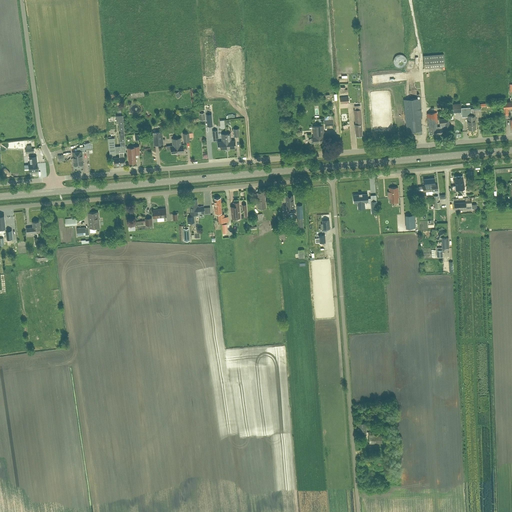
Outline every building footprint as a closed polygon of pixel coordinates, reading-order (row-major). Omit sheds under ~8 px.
[(423,56),(424,68),(444,66),(443,54),(423,56)] [(419,134),(422,134),(422,130),(421,130),(420,118),(422,118),(420,98),(403,99),(407,131),(418,130),(419,134)] [(460,103),(449,104),(449,111),(460,110),(460,103)] [(471,124),(472,129),(476,128),(475,119),(475,110),(480,109),(480,104),(470,105),(470,106),(471,123),(472,123),(472,124),(471,124)] [(461,116),(466,116),(466,120),(467,120),(468,129),(472,129),(471,124),(472,124),(472,123),(471,123),(470,106),(461,107),(461,116)] [(438,133),(438,126),(436,112),(427,113),(428,127),(429,127),(429,134),(438,133)] [(108,138),(110,155),(115,154),(115,152),(119,152),(119,157),(114,157),(114,159),(113,159),(113,163),(114,163),(114,164),(125,163),(124,156),(123,152),(124,152),(125,151),(123,115),(116,115),(116,121),(119,121),(119,130),(120,130),(121,132),(120,132),(121,146),(115,146),(114,137),(108,138)] [(324,116),(325,125),(329,125),(330,125),(332,125),(332,124),(333,124),(332,115),(324,116)] [(438,133),(443,132),(443,129),(444,129),(446,128),(446,127),(450,126),(449,118),(440,118),(441,126),(438,126),(438,133)] [(310,143),(312,143),(313,143),(325,142),(325,136),(324,136),(323,125),(313,126),(313,137),(313,138),(311,138),(310,138),(309,140),(309,142),(310,143)] [(162,144),(161,131),(153,132),(154,144),(162,144)] [(226,148),(225,133),(221,134),(222,141),(218,141),(218,149),(226,148)] [(225,133),(226,148),(235,147),(235,140),(231,140),(230,133),(225,133)] [(134,146),(134,147),(127,148),(128,159),(129,159),(129,163),(136,163),(135,153),(139,153),(139,146),(134,146)] [(73,159),(83,158),(82,151),(86,151),(85,151),(85,150),(85,147),(84,147),(78,147),(79,151),(72,152),(73,159)] [(37,163),(36,156),(29,156),(30,164),(29,164),(29,172),(38,171),(37,163)] [(451,190),(464,189),(464,184),(463,184),(463,180),(462,175),(454,176),(455,181),(454,181),(455,185),(451,185),(451,190)] [(430,190),(429,178),(424,179),(424,185),(422,186),(423,191),(417,192),(418,198),(426,197),(426,191),(430,190)] [(429,178),(430,190),(438,190),(437,184),(435,184),(434,178),(429,178)] [(387,191),(388,194),(388,198),(389,197),(389,202),(398,201),(398,199),(398,197),(399,197),(398,191),(398,187),(389,187),(389,191),(387,191)] [(257,208),(266,208),(264,191),(257,192),(257,200),(257,208)] [(359,194),(353,195),(354,203),(358,202),(358,205),(358,207),(364,206),(364,204),(364,202),(368,202),(367,197),(367,195),(367,194),(362,194),(362,193),(359,193),(359,194)] [(287,207),(294,207),(293,195),(286,195),(287,207)] [(190,200),(190,208),(190,214),(198,214),(204,213),(203,206),(197,206),(197,200),(196,200),(191,200),(190,200)] [(232,217),(240,217),(239,205),(238,201),(234,202),(234,206),(231,206),(232,217)] [(152,213),(153,218),(163,217),(164,221),(166,220),(166,217),(165,208),(159,208),(159,209),(153,209),(153,213),(152,213)] [(98,212),(87,213),(89,228),(99,227),(98,212)] [(224,213),(217,214),(218,222),(228,221),(228,216),(224,217),(224,213)] [(411,219),(406,219),(406,228),(414,227),(414,215),(411,216),(411,219)] [(322,220),(322,224),(321,224),(322,231),(327,231),(327,229),(330,228),(329,219),(322,220)] [(36,229),(40,229),(39,221),(32,222),(33,227),(26,228),(27,234),(37,233),(36,229)] [(85,235),(85,227),(76,228),(77,236),(85,235)] [(444,248),(448,248),(448,238),(442,238),(442,250),(436,250),(437,257),(442,257),(442,252),(444,252),(444,248)] [(359,434),(366,434),(366,427),(365,427),(365,422),(358,423),(359,434)] [(369,443),(382,443),(381,435),(375,435),(375,432),(368,432),(369,443)]
